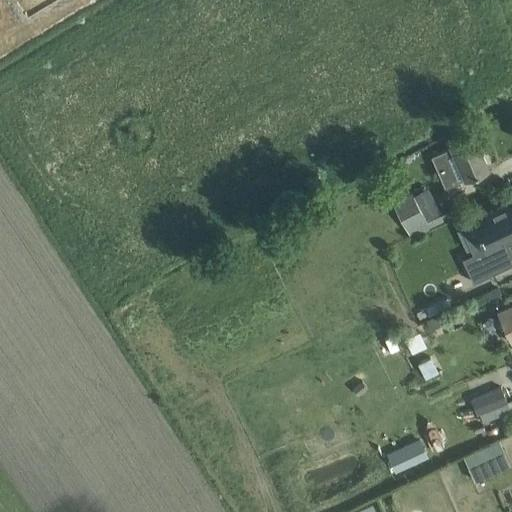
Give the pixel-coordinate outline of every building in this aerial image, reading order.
[(474,134),(472,135),(450,145),(451,147),(431,156),(436,167),(445,187),(488,168),(474,134)] [(413,238),(451,217),(447,210),(427,221),(411,190),(393,200),(413,238)] [(475,220),(461,226),(473,253),(462,258),(473,282),(511,264),(511,255),(505,241),(511,237),(511,201),(474,219),(475,220)] [(511,306),(499,312),(511,341),(511,306)] [(419,363),(427,376),(440,369),(433,355),(419,363)] [(502,384),(472,397),(479,414),(509,401),(502,384)] [(504,450),(479,461),(485,475),(510,464),(504,450)] [(379,511),(375,501),(349,511),(379,511)]
